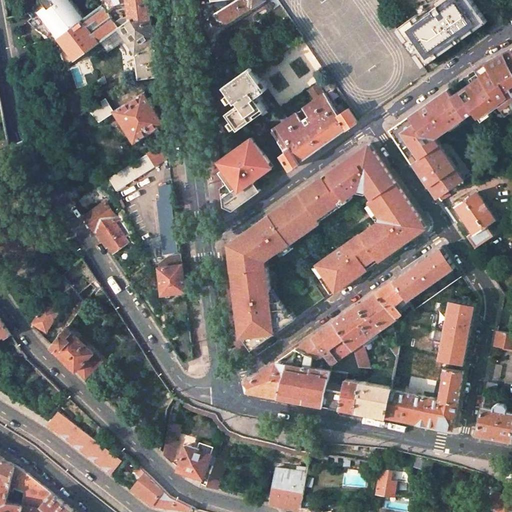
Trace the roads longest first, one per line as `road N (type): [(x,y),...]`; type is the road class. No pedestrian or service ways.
road 1 (residential): [(0,294),(32,342),(177,480),(259,511)]
road 2 (residential): [(223,382),(193,386),(177,374),(23,146)]
road 3 (residential): [(223,382),(445,228)]
road 4 (tertiary): [(463,446),(248,405),(223,382)]
road 5 (tertiary): [(202,237),(173,0)]
road 6 (residential): [(463,446),(490,303),(445,228)]
road 7 (residential): [(374,124),(202,237)]
road 8 (residential): [(145,511),(0,408)]
road 9 (residential): [(511,28),(374,124)]
road 10 (tertiary): [(223,382),(202,237)]
road 11 (residential): [(445,228),(374,124)]
road 12 (residential): [(0,23),(23,146)]
